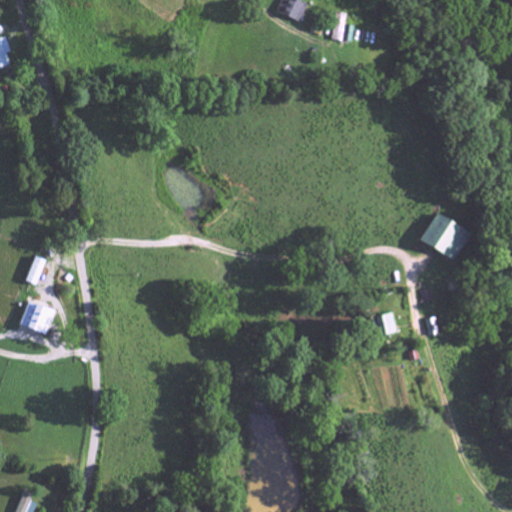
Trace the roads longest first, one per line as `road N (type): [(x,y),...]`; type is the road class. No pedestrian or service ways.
road 1 (residential): [(78,511),(96,427),(95,358),(54,121),(19,0)]
road 2 (residential): [(72,207),(242,265),(376,250)]
